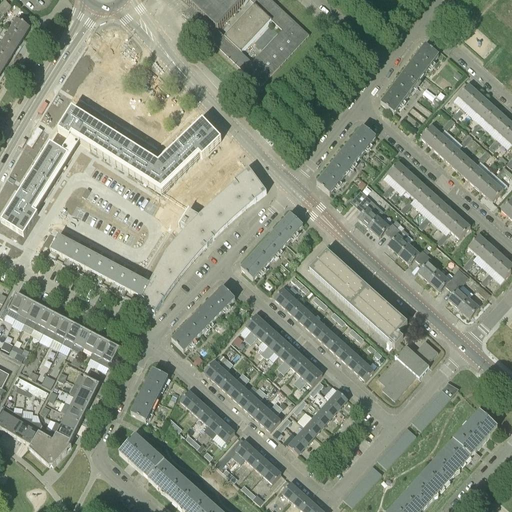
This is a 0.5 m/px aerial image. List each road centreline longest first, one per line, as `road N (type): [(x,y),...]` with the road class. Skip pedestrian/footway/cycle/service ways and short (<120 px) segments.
road 1 (tertiary): [(292,189),(121,2)]
road 2 (residential): [(333,494),(320,494),(150,342)]
road 3 (residential): [(396,425),(215,266)]
road 4 (tertiary): [(465,349),(292,189)]
road 5 (residential): [(155,511),(97,453),(150,342)]
road 6 (residential): [(511,244),(359,107)]
road 7 (tertiary): [(0,160),(94,5)]
road 8 (residential): [(150,342),(0,263)]
road 9 (unknown): [(14,270),(60,201),(116,232),(113,249)]
road 10 (residential): [(422,22),(511,102)]
